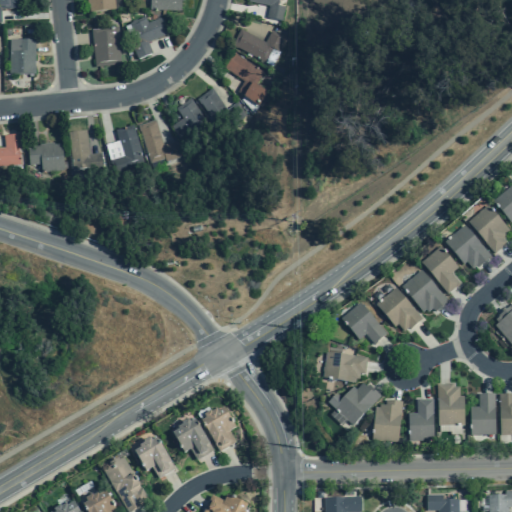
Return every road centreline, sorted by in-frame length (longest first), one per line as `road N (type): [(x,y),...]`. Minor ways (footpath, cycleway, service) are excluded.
road 1 (secondary): [(222,355),(378,251),(511,136)]
road 2 (residential): [(222,355),(179,304),(153,287),(0,230)]
road 3 (secondary): [(0,489),(222,355)]
road 4 (tertiary): [(511,467),(282,472)]
road 5 (residential): [(215,0),(194,49),(157,83),(68,102)]
road 6 (tertiary): [(282,472),(266,412),(222,355)]
